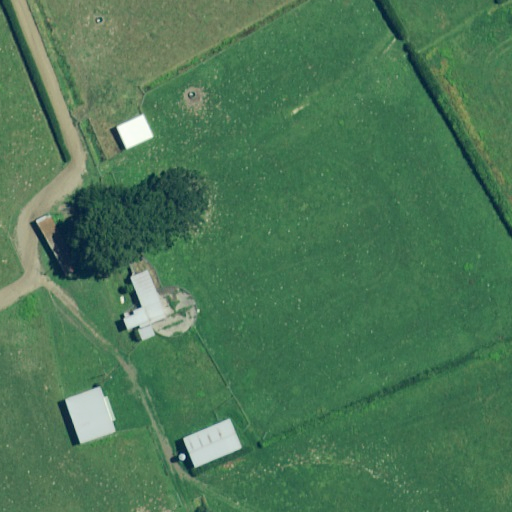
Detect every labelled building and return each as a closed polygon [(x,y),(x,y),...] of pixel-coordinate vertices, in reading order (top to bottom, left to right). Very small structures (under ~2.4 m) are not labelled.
[(156,138),(146,116),(119,129),(128,150),(156,138)] [(82,270),(51,214),(37,221),(68,277),(82,270)] [(125,320),(130,331),(137,328),(143,342),(157,336),(152,325),(169,318),(150,272),(132,280),(144,308),(134,312),(136,316),(125,320)] [(118,433),(114,422),(119,421),(111,397),(106,398),(103,388),(67,400),(82,445),(118,433)] [(244,449),(232,420),(185,440),(197,468),(244,449)]
